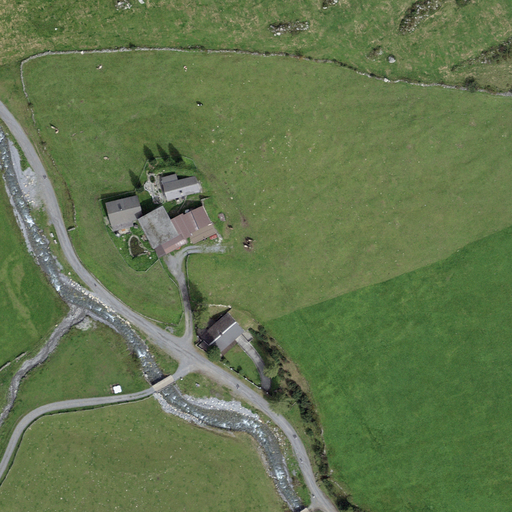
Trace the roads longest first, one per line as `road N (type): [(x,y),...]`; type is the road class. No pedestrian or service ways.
road 1 (track): [(331,511),(297,440),(271,412),(95,285),(72,251),(53,189),(13,108),(0,96)]
road 2 (track): [(197,355),(152,390),(35,415),(0,475)]
